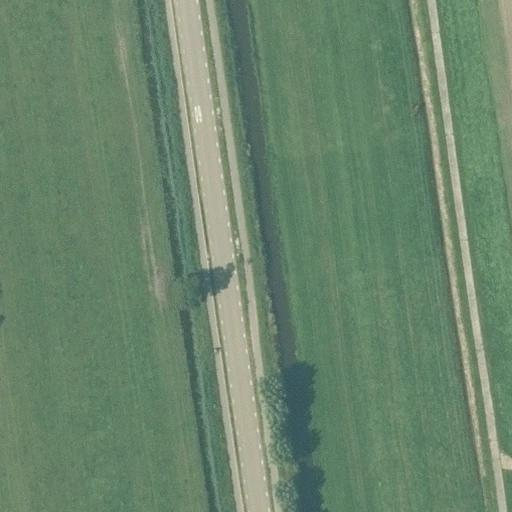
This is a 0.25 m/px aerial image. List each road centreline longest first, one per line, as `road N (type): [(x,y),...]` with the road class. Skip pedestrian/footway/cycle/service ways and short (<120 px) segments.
road 1 (track): [(428,0),(500,511)]
road 2 (tertiary): [(257,511),(185,0)]
